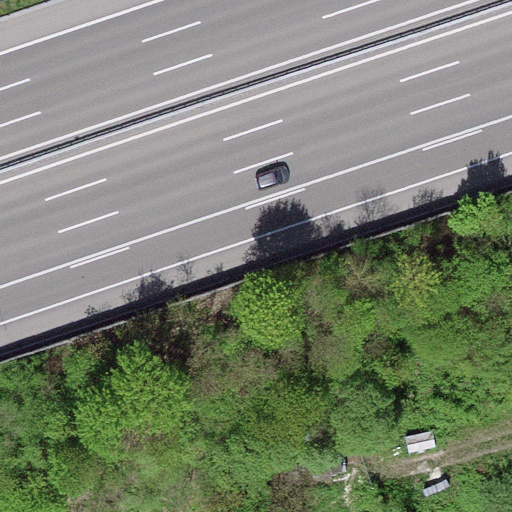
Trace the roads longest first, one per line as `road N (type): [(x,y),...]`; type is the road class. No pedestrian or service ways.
road 1 (motorway): [(0,234),(511,64)]
road 2 (motorway): [(318,0),(0,106)]
road 3 (track): [(511,439),(380,474)]
